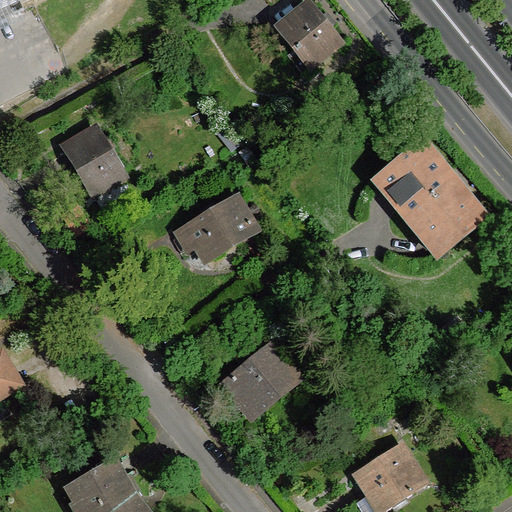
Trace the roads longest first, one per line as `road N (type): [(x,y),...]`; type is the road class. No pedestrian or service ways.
road 1 (residential): [(0,196),(252,511)]
road 2 (primary): [(365,0),(511,175)]
road 3 (primary): [(436,0),(511,93)]
